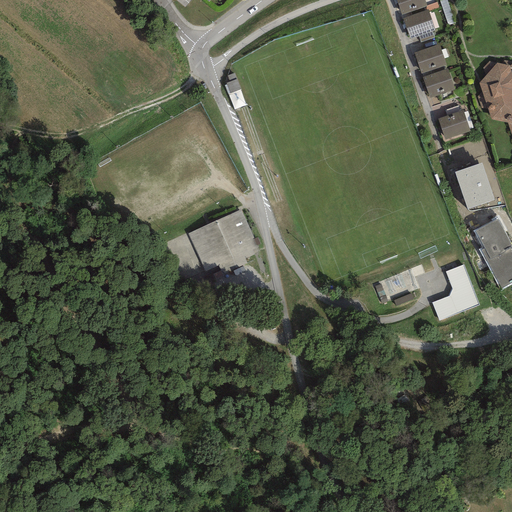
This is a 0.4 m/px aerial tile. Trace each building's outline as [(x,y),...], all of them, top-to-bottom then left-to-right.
[(396,0),(401,15),(423,7),(427,6),(426,6),(424,0),(396,0)] [(446,0),(442,0),(439,1),(448,25),(455,23),(446,0)] [(437,2),(426,6),(427,6),(423,7),(425,11),(428,10),(428,12),(439,8),(437,2)] [(425,11),(403,18),(410,39),(418,36),(420,42),(434,38),(432,31),(434,30),(428,12),(428,10),(425,11)] [(439,44),(414,53),(421,74),(446,65),(439,44)] [(511,61),(504,60),(500,64),(496,63),(494,66),(489,62),(482,68),(486,75),(479,83),(482,92),(477,97),(481,108),(487,108),(491,119),(507,123),(511,136),(511,61)] [(447,69),(422,77),(429,98),(455,90),(447,69)] [(224,81),(234,107),(245,103),(236,77),(224,81)] [(437,119),(445,140),(470,131),(463,111),(437,119)] [(454,172),(467,209),(494,200),(481,163),(454,172)] [(242,211),(186,234),(204,276),(218,270),(221,278),(248,267),(246,261),(255,258),(253,254),(259,251),(242,211)] [(511,246),(497,219),(473,231),(482,248),(478,249),(499,289),(501,288),(511,282),(511,246)] [(463,265),(445,272),(452,289),(449,296),(432,302),(439,321),(478,305),(463,265)]
